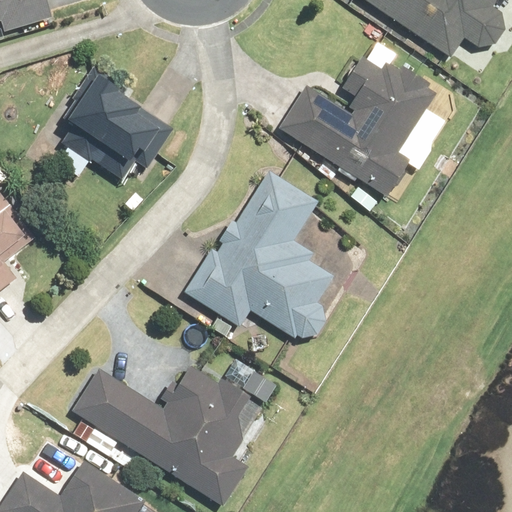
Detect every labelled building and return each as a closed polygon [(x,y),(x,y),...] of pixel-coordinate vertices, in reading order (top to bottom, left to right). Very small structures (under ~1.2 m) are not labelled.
[(8,34),(62,25),(57,0),(0,0),(0,24),(6,23),(8,34)] [(365,0),(456,60),(469,40),(483,49),(506,15),(492,6),(496,0),(365,0)] [(305,84),(277,130),(391,198),(415,158),(405,151),(443,89),(367,43),(332,101),(305,84)] [(103,72),(72,120),(149,170),(180,122),(103,72)] [(87,164),(64,150),(54,166),(77,181),(87,164)] [(270,167),(190,291),(245,325),(255,310),(313,346),(357,278),(297,240),(322,200),(270,167)] [(0,185),(0,298),(28,278),(16,262),(43,241),(0,185)] [(102,366),(73,411),(224,509),(252,465),(238,456),(267,411),(195,364),(167,407),(102,366)] [(26,466),(0,503),(0,511),(1,511),(160,511),(162,510),(87,460),(65,492),(26,466)]
